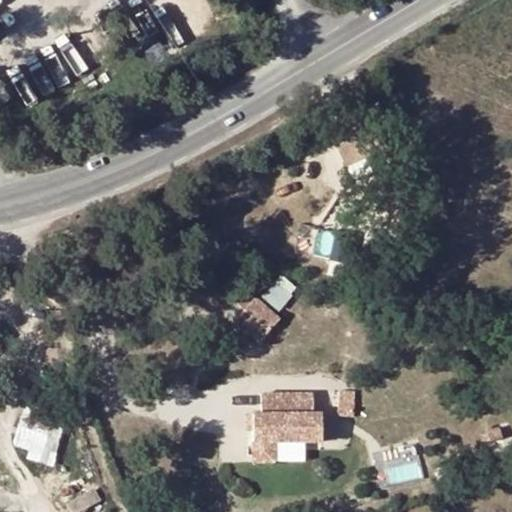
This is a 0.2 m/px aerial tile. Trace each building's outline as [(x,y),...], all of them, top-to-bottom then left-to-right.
[(363,131),(358,112),(336,118),(341,137),(363,131)] [(273,308),(296,289),(282,274),(260,292),(273,308)] [(283,325),(253,292),(240,304),(249,313),(239,323),(261,346),(283,325)] [(354,425),(356,399),(340,398),(339,424),(354,425)] [(263,422),(254,422),(254,440),(254,470),(276,470),(276,450),(323,450),(323,422),(315,422),(315,402),(263,402),(263,422)]
